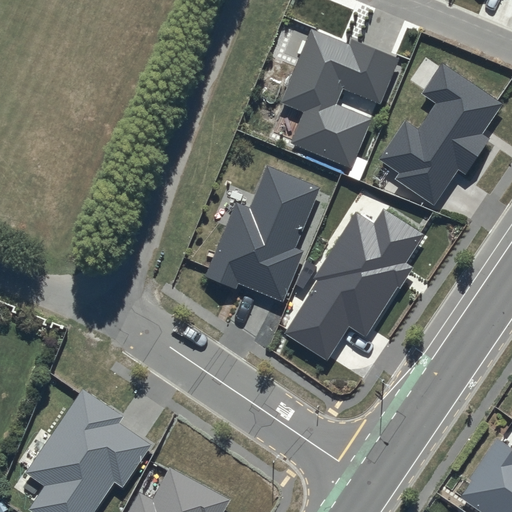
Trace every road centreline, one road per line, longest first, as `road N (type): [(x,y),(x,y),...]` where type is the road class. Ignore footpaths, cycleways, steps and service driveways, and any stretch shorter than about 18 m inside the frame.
road 1 (residential): [(96,292),(375,484)]
road 2 (residential): [(235,0),(130,260),(96,292)]
road 3 (tertiary): [(375,484),(511,278)]
